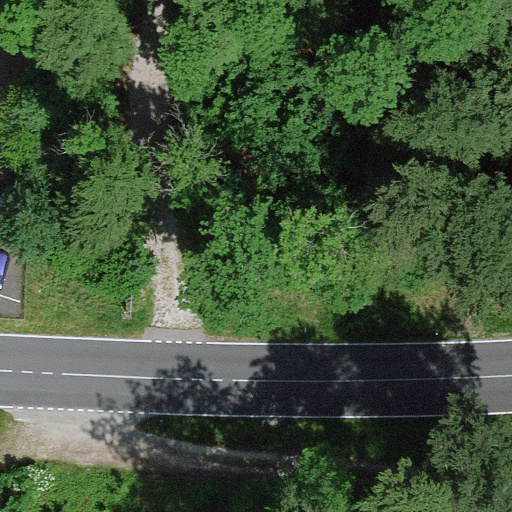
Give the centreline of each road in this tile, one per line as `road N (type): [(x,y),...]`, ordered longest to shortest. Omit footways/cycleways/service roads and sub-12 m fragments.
road 1 (secondary): [(0,368),(373,381),(511,376)]
road 2 (track): [(511,485),(294,468),(155,446),(94,416),(97,373)]
road 3 (track): [(161,377),(150,146),(171,0)]
